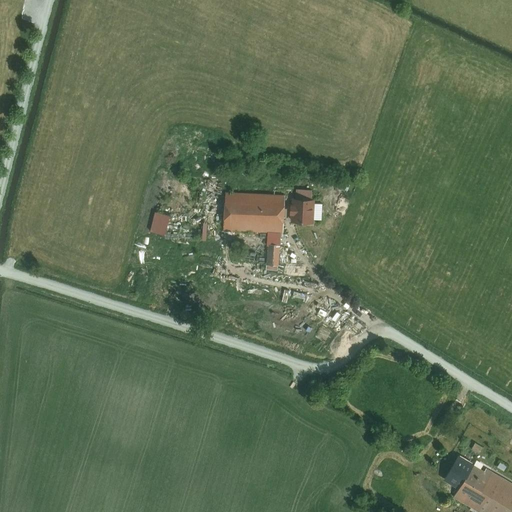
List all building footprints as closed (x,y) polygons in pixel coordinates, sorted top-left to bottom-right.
[(215,191),(213,230),(278,233),(279,194),(215,191)] [(320,201),(294,200),(294,223),(307,224),(307,212),(320,212),(320,201)] [(168,235),(173,214),(158,211),(154,231),(168,235)] [(282,245),(267,244),(266,266),(281,267),(282,245)] [(479,434),(474,444),(486,450),(491,440),(479,434)] [(449,497),(475,511),(511,511),(511,488),(480,470),(477,475),(450,459),(438,481),(453,490),(449,497)]
